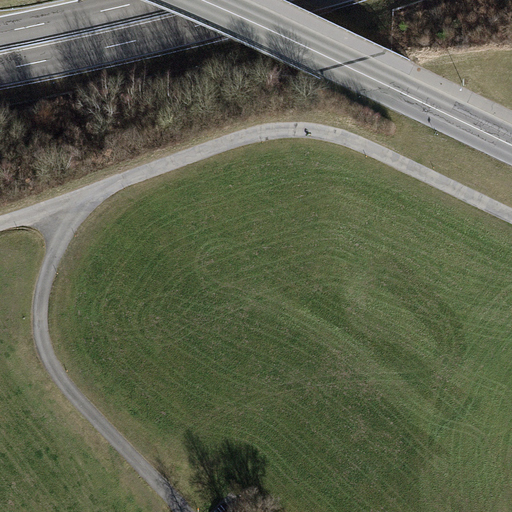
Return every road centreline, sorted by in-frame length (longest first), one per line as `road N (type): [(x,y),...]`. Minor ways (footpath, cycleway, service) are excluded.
road 1 (tertiary): [(202,0),(511,145)]
road 2 (trunk): [(0,70),(298,0)]
road 3 (trunk): [(151,0),(0,33)]
